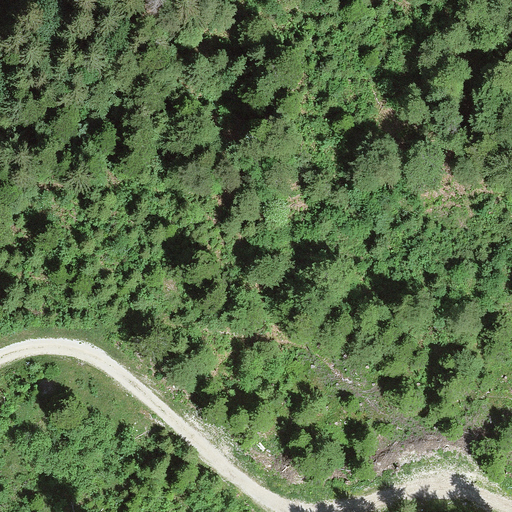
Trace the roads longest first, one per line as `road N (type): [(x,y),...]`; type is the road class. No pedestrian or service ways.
road 1 (track): [(0,357),(70,346),(114,369),(261,495),(309,511)]
road 2 (track): [(325,511),(441,486),(511,508)]
